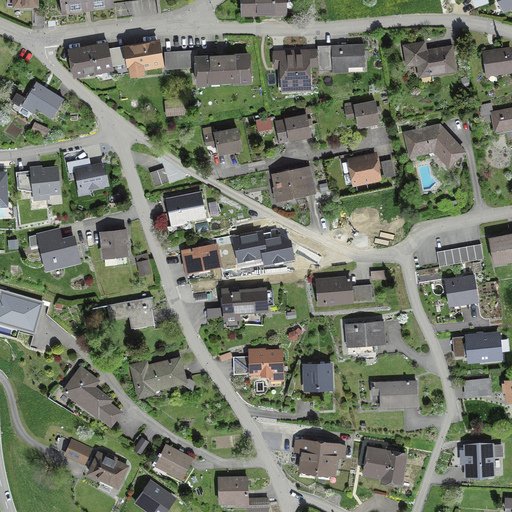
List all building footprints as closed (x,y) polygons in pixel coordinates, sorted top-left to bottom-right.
[(113,4),(112,0),(59,0),(61,11),(79,9),(80,11),(94,9),(94,7),(113,4)] [(293,0),(291,0),(284,0),(241,0),(242,15),(272,14),(272,16),(275,16),(275,14),(294,13),(293,0)] [(487,0),(471,0),(475,8),(489,3),(487,0)] [(511,0),(499,0),(504,13),(511,10),(511,0)] [(44,25),(44,11),(34,11),(34,25),(44,25)] [(126,50),(109,53),(112,67),(128,64),(130,73),(142,71),(142,67),(160,64),(157,43),(125,48),(126,50)] [(450,48),(421,53),(419,44),(403,47),(406,65),(418,65),(420,76),(454,71),(450,48)] [(112,69),(112,67),(109,53),(107,45),(70,52),(74,76),(112,69)] [(363,45),(331,47),(332,73),(363,72),(363,67),(364,67),(363,45)] [(511,71),(511,64),(510,50),(492,52),(492,51),(483,53),(486,77),(487,77),(486,74),(495,73),(495,74),(511,71)] [(327,51),(307,51),(307,66),(327,66),(327,51)] [(196,53),(164,54),(165,69),(196,68),(197,85),(208,84),(208,81),(238,80),(239,83),(249,82),(248,56),(196,59),(196,53)] [(283,89),(306,88),(305,55),(283,56),(284,77),(282,77),(280,80),(281,87),(283,89)] [(51,118),(63,99),(36,83),(21,107),(32,113),(35,109),(51,118)] [(167,115),(182,114),(181,101),(166,103),(167,115)] [(353,107),(357,127),(378,122),(374,103),(353,107)] [(492,114),(495,131),(511,127),(511,109),(492,114),(490,105),(479,107),(481,115),(492,114)] [(289,140),(310,136),(306,116),(281,121),(281,122),(276,123),(280,144),(290,142),(289,140)] [(34,132),(45,137),(48,130),(37,125),(34,132)] [(448,166),(463,152),(438,126),(405,134),(410,156),(436,150),(449,164),(447,166),(448,166)] [(216,143),(218,154),(241,150),(237,130),(214,134),(214,135),(204,137),(206,145),(216,143)] [(354,184),(378,179),(374,157),(349,162),(354,184)] [(384,177),(393,176),(390,161),(381,163),(384,177)] [(103,166),(76,172),(79,189),(89,187),(89,189),(97,188),(96,186),(106,184),(103,166)] [(57,167),(30,169),(33,196),(60,193),(57,167)] [(168,182),(163,168),(149,173),(154,187),(168,182)] [(276,200),(304,194),(313,192),(308,169),(274,176),(277,188),(274,189),(276,200)] [(333,193),(317,196),(318,203),(335,200),(333,193)] [(200,194),(166,201),(170,223),(205,216),(200,194)] [(115,230),(116,232),(101,234),(103,257),(125,254),(124,244),(126,244),(125,229),(115,230)] [(238,267),(263,262),(261,249),(266,248),(263,234),(262,230),(232,236),(238,267)] [(68,259),(77,257),(72,238),(58,242),(55,231),(29,237),(30,247),(30,246),(41,243),(46,264),(55,262),(56,267),(70,264),(68,259)] [(271,232),(263,234),(266,248),(261,249),(263,262),(264,266),(295,259),(291,240),(281,236),(272,239),(271,232)] [(511,234),(488,239),(493,265),(511,261),(511,234)] [(9,241),(9,248),(17,248),(16,240),(9,241)] [(439,251),(442,266),(483,259),(480,243),(439,251)] [(216,245),(182,251),(186,270),(210,266),(210,268),(209,268),(209,269),(220,267),(216,245)] [(136,257),(140,276),(149,274),(146,261),(148,261),(146,255),(136,257)] [(383,279),(383,271),(371,272),(372,280),(383,279)] [(459,301),(476,298),(473,277),(445,281),(448,305),(459,304),(459,301)] [(319,304),(351,302),(349,278),(317,281),(319,304)] [(357,301),(372,300),(370,285),(355,286),(357,301)] [(236,290),(223,291),(225,321),(237,320),(237,312),(266,310),(264,291),(236,293),(236,290)] [(133,329),(154,325),(151,309),(150,309),(148,299),(151,298),(151,297),(107,306),(109,317),(131,313),(133,329)] [(374,345),(384,344),(382,321),(345,324),(347,344),(374,341),(374,345)] [(499,359),(497,334),(467,337),(469,362),(499,359)] [(280,352),(250,353),(251,373),(261,373),(261,376),(270,376),(270,380),(281,380),(280,352)] [(151,390),(184,382),(178,360),(146,368),(145,363),(132,366),(139,396),(152,393),(151,390)] [(329,365),(304,366),(305,389),(330,388),(329,365)] [(110,425),(119,413),(107,404),(109,401),(92,388),(96,381),(80,369),(63,392),(110,425)] [(488,380),(479,381),(480,395),(489,394),(488,380)] [(501,384),(502,393),(506,393),(507,402),(511,401),(511,380),(505,381),(505,384),(501,384)] [(380,408),(381,408),(416,407),(415,381),(371,383),(372,395),(380,395),(380,408)] [(148,442),(142,438),(134,450),(139,454),(148,442)] [(71,441),(65,455),(83,463),(90,450),(71,441)] [(320,443),(303,441),(300,470),(317,472),(320,443)] [(495,474),(494,441),(464,442),(464,448),(460,448),(461,465),(465,465),(465,475),(495,474)] [(337,445),(320,443),(317,472),(333,474),(337,445)] [(167,472),(182,479),(192,459),(165,445),(154,467),(166,473),(167,472)] [(400,484),(400,480),(405,454),(396,453),(397,449),(387,448),(386,452),(368,448),(364,474),(388,478),(391,482),(400,484)] [(88,473),(117,487),(126,467),(114,462),(116,459),(112,457),(110,460),(98,454),(88,473)] [(247,511),(267,510),(267,499),(247,500),(247,478),(218,479),(219,502),(236,502),(236,508),(247,507),(247,511)] [(160,511),(171,497),(149,482),(138,499),(157,511),(160,511)]
